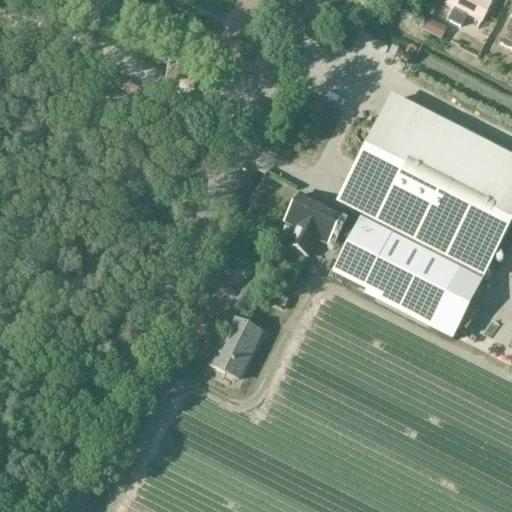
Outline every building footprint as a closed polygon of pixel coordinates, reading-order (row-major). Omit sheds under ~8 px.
[(476,0),(446,0),(443,7),(454,13),(449,23),(461,29),(467,18),(481,25),(490,7),(476,0)] [(511,18),(498,46),(511,53),(511,52),(511,18)] [(361,224),(333,278),(430,328),(453,339),(480,286),(511,222),(511,194),(380,127),(367,152),(361,155),(354,168),(334,208),(362,222),(361,224)] [(298,197),(284,226),(294,231),(285,249),(306,260),(316,242),(326,248),(341,219),(298,197)] [(232,322),(209,369),(239,384),(262,337),(232,322)]
